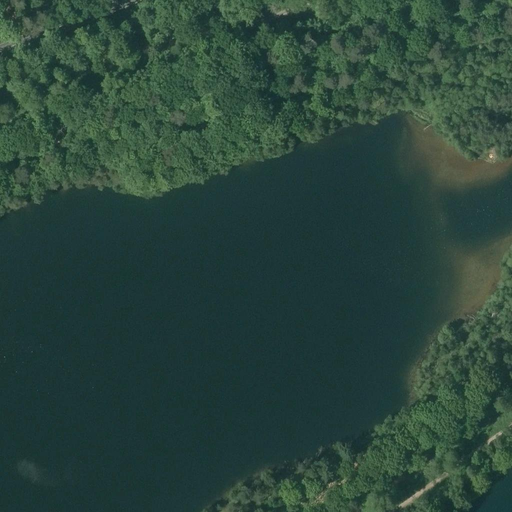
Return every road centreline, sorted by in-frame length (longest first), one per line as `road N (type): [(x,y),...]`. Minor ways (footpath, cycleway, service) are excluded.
road 1 (track): [(0,123),(319,0)]
road 2 (track): [(389,511),(511,426)]
road 3 (secondary): [(0,48),(122,0)]
